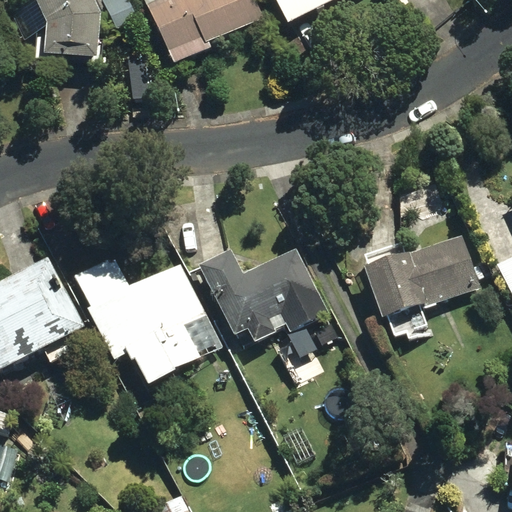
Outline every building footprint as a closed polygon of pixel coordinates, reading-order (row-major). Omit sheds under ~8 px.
[(49,65),(102,70),(105,23),(93,0),(35,0),(51,34),(49,65)] [(104,0),(110,12),(127,4),(125,0),(104,0)] [(212,52),(266,26),(253,0),(178,0),(150,14),(179,74),(214,57),(212,52)] [(273,0),(293,35),(356,0),(273,0)] [(364,271),(382,323),(419,309),(421,311),(480,292),(462,239),(406,258),(402,245),(364,259),(368,270),(364,271)] [(248,333),(255,346),(276,336),(275,333),(285,328),(290,337),(328,316),(295,252),(242,279),(230,254),(199,270),(234,340),(248,333)] [(135,364),(148,391),(202,362),(185,331),(207,320),(180,267),(130,292),(113,259),(74,279),(89,312),(86,313),(113,365),(127,358),(131,366),(135,364)] [(0,285),(0,375),(84,331),(48,261),(0,285)] [(511,261),(502,266),(511,290),(511,261)] [(314,334),(321,348),(337,340),(330,326),(314,334)] [(157,511),(187,511),(180,500),(157,511)]
